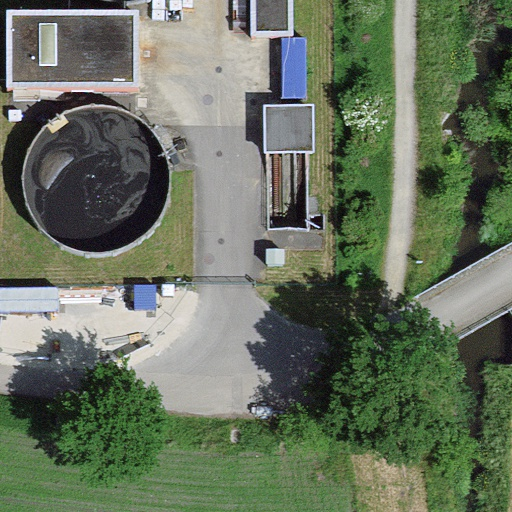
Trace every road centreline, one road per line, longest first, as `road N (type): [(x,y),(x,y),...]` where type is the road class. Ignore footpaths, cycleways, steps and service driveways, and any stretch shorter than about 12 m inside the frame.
road 1 (unclassified): [(381,343),(322,376),(263,393),(0,378)]
road 2 (track): [(215,0),(210,392)]
road 3 (track): [(511,275),(381,343)]
